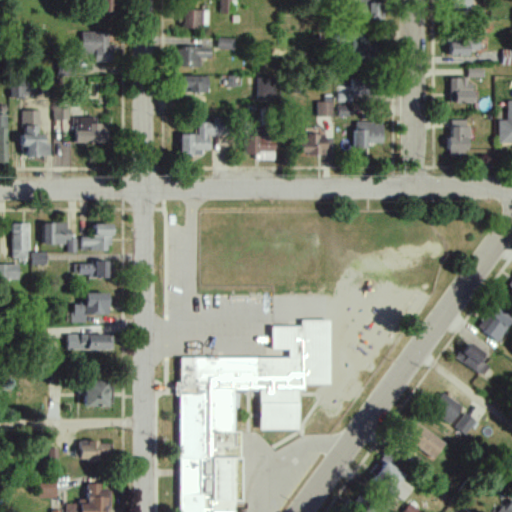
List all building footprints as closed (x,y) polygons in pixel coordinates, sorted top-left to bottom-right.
[(99,0),(99,11),(112,12),(112,0),(99,0)] [(219,0),(220,13),(229,13),(228,0),(219,0)] [(470,0),(449,0),(449,12),(470,12),(470,0)] [(367,19),(381,20),(381,2),(367,2),(367,19)] [(182,27),(207,27),(207,9),(182,9),(182,27)] [(93,61),(109,61),(109,32),(80,31),(80,53),(93,53),(93,61)] [(374,54),(373,32),(350,32),(351,55),(374,54)] [(217,48),(234,49),(234,38),(217,38),(217,48)] [(467,55),(468,50),(478,50),(478,40),(448,39),(448,55),(467,55)] [(199,66),(199,58),(210,58),(210,46),(175,46),(175,65),(199,66)] [(501,64),(511,64),(511,50),(502,50),(501,64)] [(481,68),(466,68),(466,78),(481,78),(481,68)] [(179,91),(207,92),(207,76),(179,75),(179,91)] [(256,101),(276,100),(275,77),(256,77),(256,101)] [(470,103),(470,78),(448,77),(448,103),(470,103)] [(337,92),(336,116),(354,116),(355,98),(366,98),(367,78),(350,78),(349,92),(337,92)] [(8,96),(32,96),(32,82),(9,81),(8,96)] [(511,100),(505,101),(505,120),(497,120),(497,144),(511,143),(511,100)] [(316,117),(332,116),(331,102),(315,102),(316,117)] [(67,106),(51,106),(52,120),(67,119),(67,106)] [(46,155),(47,142),(42,142),(42,134),(37,134),(37,110),(20,110),(20,146),(24,146),(24,155),(46,155)] [(73,143),(105,142),(105,123),(93,123),(93,116),(73,117),(73,143)] [(467,120),(448,120),(448,152),(467,152),(467,120)] [(381,143),(382,123),(353,122),(353,147),(367,147),(367,143),(381,143)] [(299,155),(325,154),(325,133),(299,134),(299,155)] [(244,134),(243,153),(254,154),(254,159),(274,160),(274,135),(244,134)] [(75,253),(75,238),(67,238),(68,223),(41,222),(41,244),(65,244),(65,253),(75,253)] [(26,223),(10,223),(10,259),(27,259),(26,223)] [(110,251),(110,224),(93,223),(92,237),(80,237),(79,251),(110,251)] [(44,252),(29,252),(29,265),(45,264),(44,252)] [(72,262),(71,276),(110,277),(110,262),(72,262)] [(0,279),(17,279),(17,264),(0,263),(0,279)] [(83,314),(106,315),(107,293),(84,292),(83,305),(70,304),(69,322),(83,322),(83,314)] [(478,330),(499,342),(511,318),(511,316),(492,305),(478,330)] [(178,358),(178,382),(173,383),(173,395),(178,395),(178,511),(232,511),(217,511),(217,504),(230,500),(230,460),(240,457),(240,432),(231,432),(231,388),(258,388),(258,430),(298,430),(298,391),(304,391),(304,384),(328,384),(329,314),(270,332),(270,350),(287,350),(287,358),(178,358)] [(65,350),(111,349),(111,334),(65,335),(65,350)] [(481,360),(485,354),(469,342),(457,358),(481,376),(489,366),(481,360)] [(107,406),(106,380),(83,381),(83,407),(107,406)] [(461,407),(442,393),(430,411),(449,424),(461,407)] [(475,422),(464,413),(453,427),(464,436),(475,422)] [(444,439),(413,424),(404,443),(436,458),(444,439)] [(78,460),(108,460),(108,442),(78,442),(78,460)] [(403,500),(411,487),(401,480),(404,474),(390,465),(393,459),(384,454),(378,463),(380,465),(371,480),(403,500)] [(37,498),(54,498),(54,481),(37,480),(37,498)] [(86,485),(86,500),(78,499),(77,504),(64,503),(64,511),(106,511),(107,485),(86,485)] [(498,511),(511,511),(511,499),(509,497),(498,511)]
